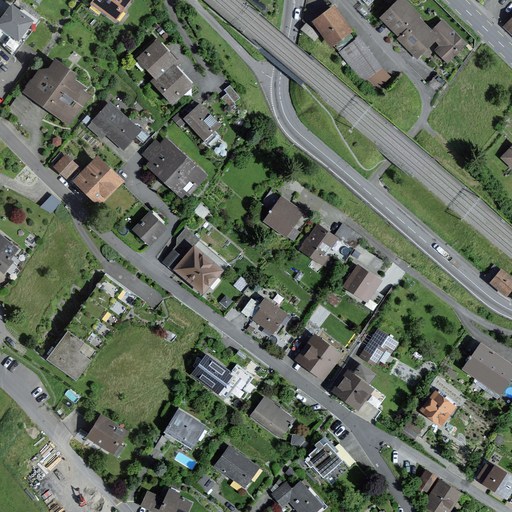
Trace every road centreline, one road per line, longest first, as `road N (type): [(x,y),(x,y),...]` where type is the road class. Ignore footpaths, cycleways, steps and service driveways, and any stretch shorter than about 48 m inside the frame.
road 1 (residential): [(0,128),(135,259),(364,427)]
road 2 (secondary): [(511,310),(300,134),(285,115),(279,81)]
road 3 (residential): [(364,427),(506,511)]
